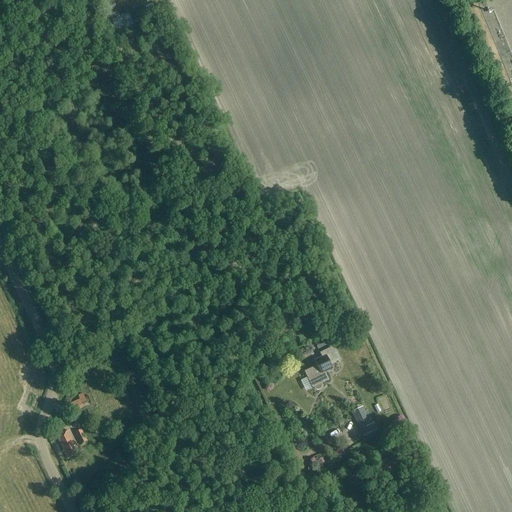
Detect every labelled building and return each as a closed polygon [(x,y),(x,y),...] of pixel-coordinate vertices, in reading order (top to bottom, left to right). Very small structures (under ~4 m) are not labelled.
[(315,344),(318,349),(332,342),(330,337),(315,344)] [(317,366),(304,372),(312,388),(314,387),(314,388),(317,390),(319,390),(321,389),(322,388),(322,387),(322,385),(322,383),(328,380),(324,370),(331,367),(329,363),(337,359),(331,348),(320,353),(322,358),(315,362),(317,366)] [(70,405),(73,413),(83,408),(81,405),(85,403),(82,395),(77,397),(79,400),(70,405)] [(362,407),(353,411),(350,413),(362,437),(377,430),(374,424),(371,425),(362,407)] [(75,433),(81,444),(86,442),(81,430),(75,433)] [(75,446),(68,431),(57,437),(67,459),(77,454),(73,447),(75,446)]
